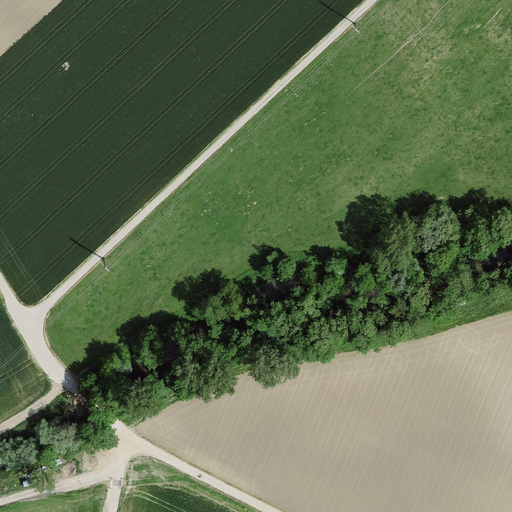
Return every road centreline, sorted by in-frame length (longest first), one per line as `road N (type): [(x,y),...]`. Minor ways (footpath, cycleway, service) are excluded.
road 1 (track): [(273,511),(131,438)]
road 2 (track): [(0,502),(118,468)]
road 3 (track): [(0,279),(66,381)]
